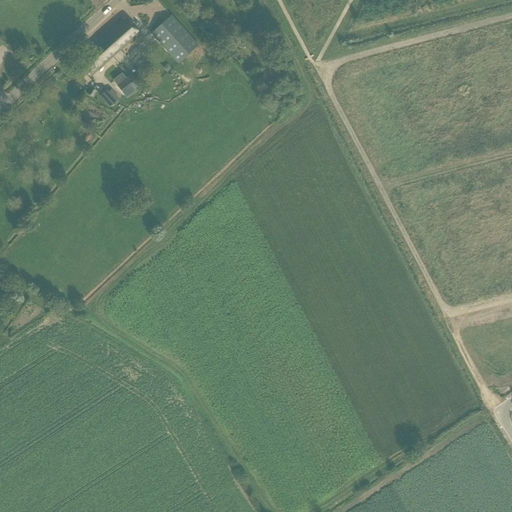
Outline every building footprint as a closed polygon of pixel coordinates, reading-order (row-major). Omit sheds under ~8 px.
[(171,17),(150,35),(177,65),(198,47),(171,17)] [(139,34),(133,27),(126,19),(77,63),(90,77),(139,34)] [(222,31),(212,20),(204,27),(214,38),(222,31)] [(276,70),(272,72),(276,79),(280,76),(276,70)] [(139,85),(131,74),(116,85),(124,96),(139,85)] [(92,98),(96,91),(91,88),(87,95),(92,98)] [(106,91),(99,97),(109,108),(116,102),(108,93),(106,91)]
